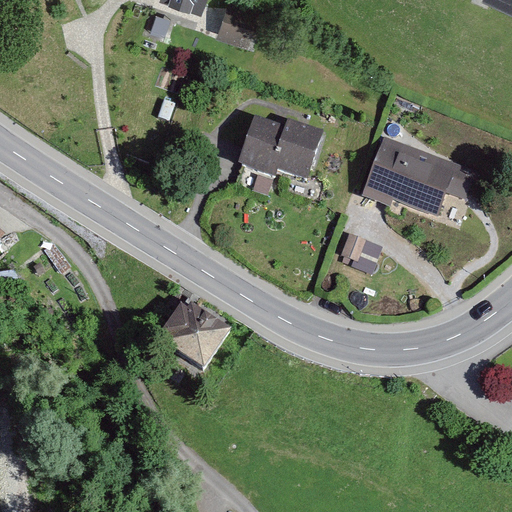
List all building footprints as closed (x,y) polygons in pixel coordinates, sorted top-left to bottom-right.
[(166,0),(197,10),(200,0),(166,0)] [(511,0),(494,0),(511,8),(511,0)] [(257,13),(229,3),(218,34),(247,44),(257,13)] [(223,58),(231,61),(235,51),(227,48),(223,58)] [(244,150),(239,168),(271,178),(273,171),(302,180),(315,144),(317,137),(300,131),(285,127),(282,134),(266,129),(253,124),(244,150)] [(363,197),(385,205),(389,196),(434,213),(446,181),(462,187),(459,194),(458,194),(457,195),(460,196),(468,176),(383,144),(363,197)] [(353,261),(360,244),(347,239),(341,256),(353,261)] [(164,347),(199,371),(224,334),(189,310),(185,316),(178,312),(162,337),(168,341),(164,347)]
